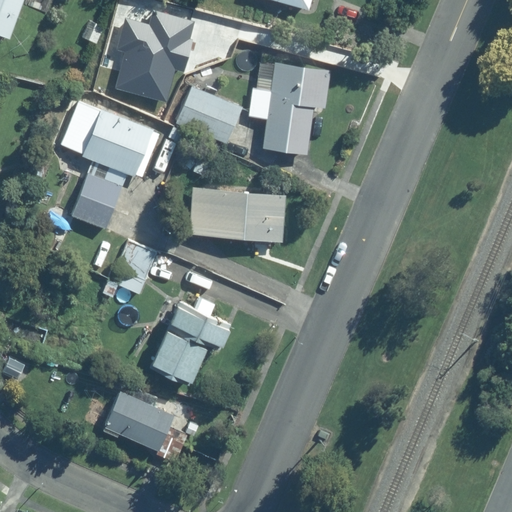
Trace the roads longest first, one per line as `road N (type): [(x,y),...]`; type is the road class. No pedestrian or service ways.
road 1 (residential): [(247,511),(465,0)]
road 2 (residential): [(135,511),(52,475),(0,431)]
